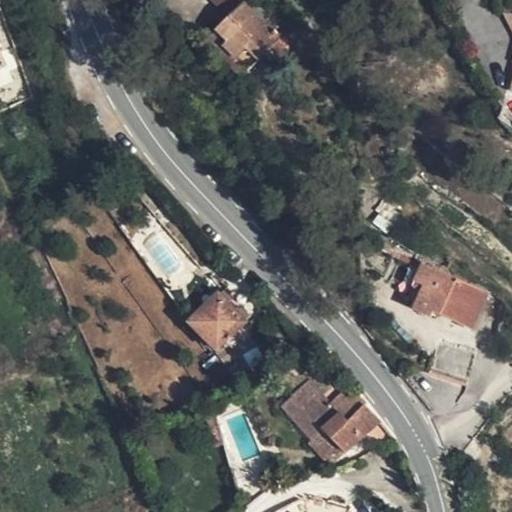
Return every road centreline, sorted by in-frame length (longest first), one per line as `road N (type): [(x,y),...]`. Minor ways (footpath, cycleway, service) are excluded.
road 1 (tertiary): [(442,511),(411,411),(176,167),(134,109),(86,0)]
road 2 (unknown): [(438,491),(326,483),(262,511)]
